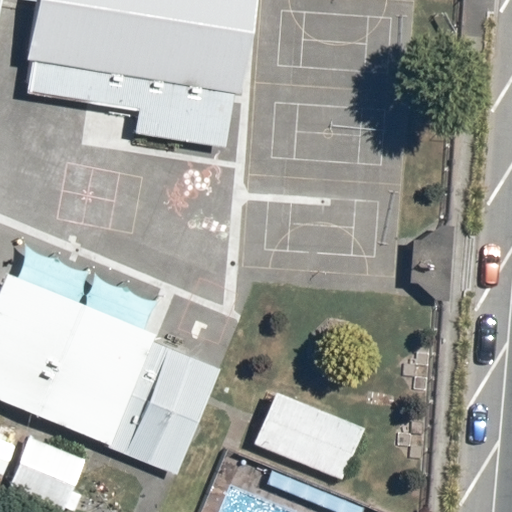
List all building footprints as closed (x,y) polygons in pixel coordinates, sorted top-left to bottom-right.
[(213,0),(0,0),(0,3),(0,76),(98,90),(94,120),(193,135),(213,0)] [(453,231),(412,228),(408,281),(448,307),(453,231)] [(115,316),(0,268),(0,399),(69,428),(115,316)] [(327,408),(238,373),(217,427),(305,461),(327,408)] [(47,443),(0,424),(0,482),(27,493),(47,443)] [(362,511),(367,500),(272,465),(260,498),(295,511),(362,511)]
